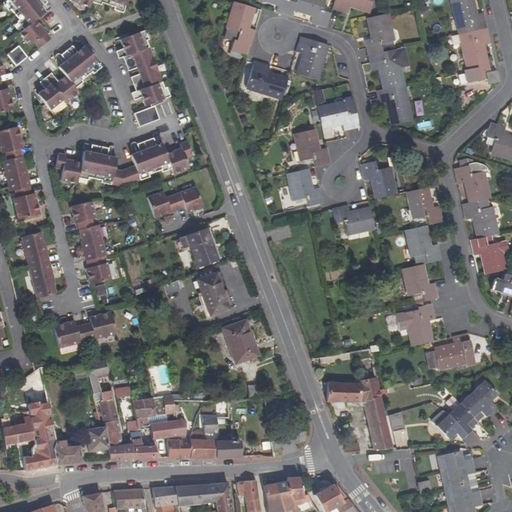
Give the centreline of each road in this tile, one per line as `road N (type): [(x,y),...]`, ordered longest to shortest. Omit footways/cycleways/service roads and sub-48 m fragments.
road 1 (tertiary): [(334,460),(164,0)]
road 2 (residential): [(334,460),(70,483)]
road 3 (residential): [(442,153),(474,296),(486,314),(511,324)]
road 4 (residential): [(369,132),(350,56),(338,41),(297,29),(278,36)]
road 5 (residential): [(38,150),(77,301)]
road 6 (residential): [(73,27),(20,77),(38,150)]
road 7 (residential): [(120,133),(129,122),(126,105),(106,61),(73,27)]
